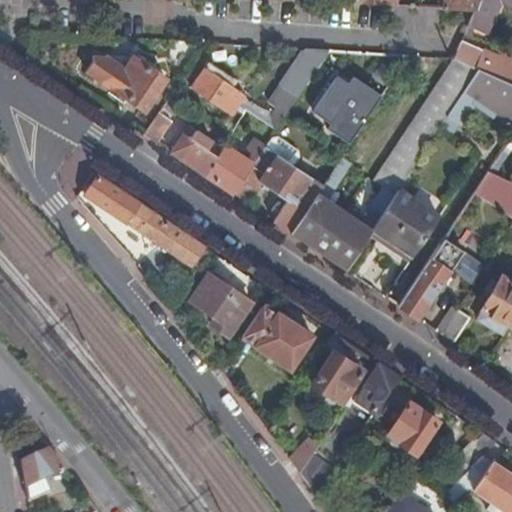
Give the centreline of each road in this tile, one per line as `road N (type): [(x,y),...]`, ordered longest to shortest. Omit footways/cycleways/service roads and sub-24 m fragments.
road 1 (residential): [(57,115),(511,415)]
road 2 (residential): [(446,37),(0,6)]
road 3 (residential): [(285,511),(41,185)]
road 4 (residential): [(0,365),(120,511)]
